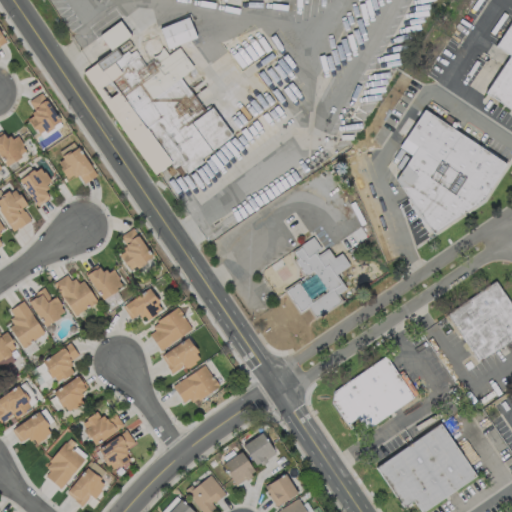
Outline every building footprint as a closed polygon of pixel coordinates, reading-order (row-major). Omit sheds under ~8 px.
[(159,27),(166,48),(195,37),(187,16),(159,27)] [(511,16),(495,46),(508,53),(484,94),(511,110),(511,16)] [(99,31),(107,48),(129,38),(121,21),(99,31)] [(81,71),(155,175),(176,160),(184,171),(232,136),(210,106),(203,110),(179,77),(193,67),(178,46),(167,54),(163,49),(143,63),(133,49),(133,50),(130,46),(118,55),(113,48),(81,71)] [(59,122),(42,91),(27,99),(34,112),(27,116),(36,134),(59,122)] [(430,233),(483,201),(505,162),(498,159),(495,153),(454,130),(459,121),(448,115),(447,112),(439,108),(436,103),(427,98),(399,147),(405,150),(390,177),(398,182),(430,233)] [(0,131),(0,157),(4,165),(27,152),(16,133),(5,139),(1,131),(0,131)] [(95,175),(73,141),(58,151),(62,158),(56,162),(67,179),(77,173),(83,183),(95,175)] [(43,185),(50,180),(40,165),(18,179),(36,205),(50,196),(43,185)] [(22,206),(24,204),(16,188),(0,195),(0,211),(10,231),(29,221),(22,206)] [(118,252),(129,270),(152,257),(134,226),(119,235),(126,247),(118,252)] [(283,290),(297,312),(308,306),(315,317),(341,300),(337,293),(345,288),(336,273),(348,265),(340,252),(330,258),(315,234),(291,250),(296,258),(293,260),(304,277),(283,290)] [(100,298),(122,285),(111,267),(101,272),(97,265),(85,272),(100,298)] [(80,277),(71,283),(66,274),(52,283),(74,315),(96,301),(80,277)] [(445,312),(477,361),(511,338),(511,327),(511,328),(511,327),(511,306),(495,280),(445,312)] [(146,319),(162,309),(148,287),(123,304),(132,317),(141,311),(146,319)] [(55,295),(49,298),(44,288),(27,297),(42,326),(65,314),(55,295)] [(44,333),(22,300),(6,311),(14,322),(8,327),(22,347),(44,333)] [(158,349),(191,329),(178,308),(145,329),(158,349)] [(5,331),(0,334),(0,333),(0,357),(15,348),(5,331)] [(171,374),(199,358),(187,338),(159,354),(171,374)] [(53,382),(73,372),(68,361),(77,356),(71,344),(41,358),(53,382)] [(383,355),(332,391),(330,402),(345,424),(356,417),(364,429),(412,396),(383,355)] [(170,385),(203,363),(218,385),(197,400),(196,398),(190,402),(188,398),(182,402),(170,385)] [(88,387),(78,373),(52,392),(66,413),(82,402),(77,395),(88,387)] [(0,421),(12,415),(14,418),(31,409),(18,385),(0,395),(0,421)] [(52,421),(43,406),(11,429),(19,441),(28,435),(34,444),(49,434),(44,427),(52,421)] [(112,410),(101,418),(95,411),(78,423),(94,445),(122,424),(112,410)] [(374,464),(400,506),(412,499),(419,511),(475,477),(441,423),(374,464)] [(274,454),(261,432),(241,444),(255,466),(274,454)] [(126,447),(133,445),(128,433),(98,444),(107,468),(130,459),(126,447)] [(74,443),(68,438),(40,473),(59,488),(84,457),(71,447),(74,443)] [(235,485),(254,471),(240,451),(221,464),(235,485)] [(90,494),(93,497),(104,484),(98,478),(104,471),(91,460),(65,492),(81,505),(90,494)] [(185,492),(202,511),(206,511),(214,505),(212,503),(224,493),(207,473),(185,492)] [(263,484),(273,505),(295,495),(285,473),(263,484)] [(193,511),(178,497),(164,511),(193,511)] [(310,511),(306,501),(300,504),(298,498),(276,509),(277,511),(310,511)]
